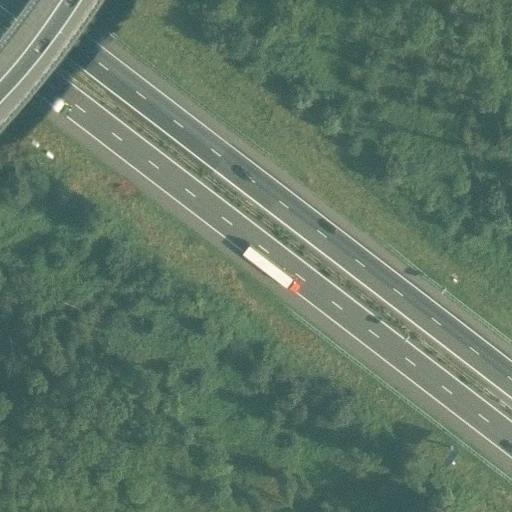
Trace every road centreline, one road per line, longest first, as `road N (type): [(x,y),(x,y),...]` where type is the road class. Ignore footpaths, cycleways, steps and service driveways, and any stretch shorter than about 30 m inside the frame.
road 1 (motorway): [(0,48),(511,442)]
road 2 (motorway): [(511,381),(15,0)]
